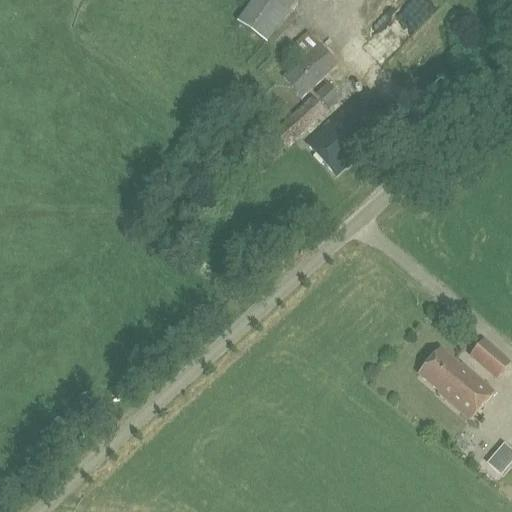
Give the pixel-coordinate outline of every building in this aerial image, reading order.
[(298,0),(255,0),(239,23),(269,42),(298,0)] [(426,14),(434,28),(446,21),(437,7),(426,14)] [(422,21),(402,41),(415,53),(434,33),(422,21)] [(283,78),(303,100),(339,68),(309,34),(292,51),(302,62),(283,78)] [(331,111),(342,100),(328,85),(317,95),(331,111)] [(308,146),(338,178),(396,125),(366,92),(308,146)] [(275,135),(289,149),(327,113),(314,98),(275,135)] [(368,219),(353,239),(366,249),(381,229),(368,219)] [(501,385),(511,372),(511,370),(479,343),(467,355),(501,385)] [(470,422),(495,394),(464,367),(463,368),(442,350),(420,375),(441,394),(440,395),(470,422)]
